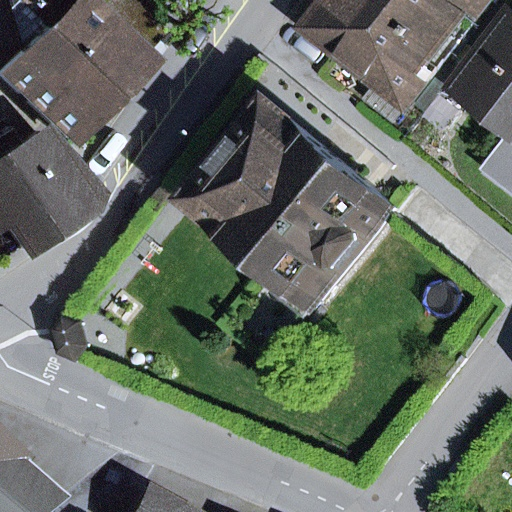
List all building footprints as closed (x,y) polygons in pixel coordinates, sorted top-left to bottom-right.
[(14,0),(44,27),(0,71),(0,75),(64,139),(143,56),(118,33),(96,12),(107,0),(14,0)] [(143,12),(135,0),(107,0),(96,12),(118,33),(143,12)] [(332,0),(310,28),(410,106),(493,0),(332,0)] [(511,130),(511,19),(458,89),(511,130)] [(282,271),(269,286),(308,318),(399,209),(274,104),(195,198),(282,271)] [(0,219),(20,250),(84,208),(91,192),(35,133),(17,145),(6,128),(0,131),(0,219)] [(64,354),(81,361),(87,346),(82,326),(69,316),(58,331),(64,354)] [(0,511),(37,511),(58,498),(0,443),(0,511)] [(187,511),(147,489),(132,511),(187,511)]
